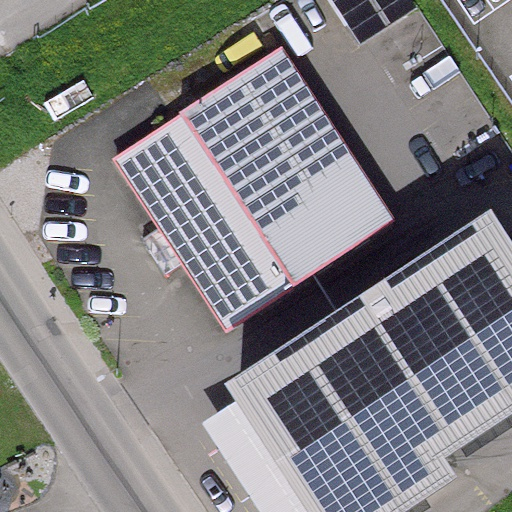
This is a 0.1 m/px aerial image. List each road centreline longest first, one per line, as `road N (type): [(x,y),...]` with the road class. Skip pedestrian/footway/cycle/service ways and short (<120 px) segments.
road 1 (unknown): [(92,431),(436,232),(462,224),(511,231)]
road 2 (tertiary): [(0,291),(146,511)]
road 3 (unknown): [(511,439),(391,511)]
